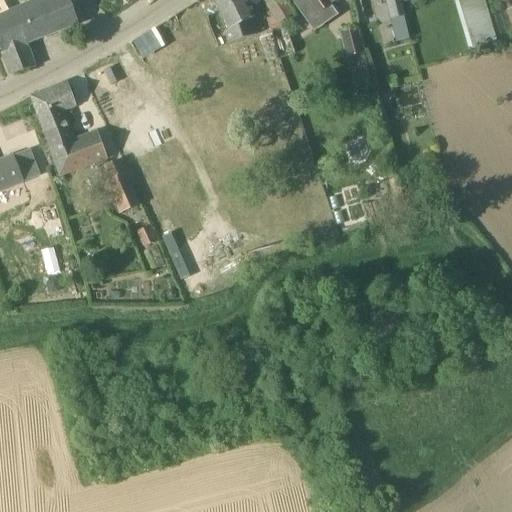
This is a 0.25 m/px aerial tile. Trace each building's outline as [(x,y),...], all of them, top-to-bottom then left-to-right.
[(27,45),(63,31),(79,26),(68,0),(38,0),(9,13),(3,0),(2,0),(0,1),(0,49),(10,76),(35,68),(27,45)] [(244,0),(213,0),(228,31),(225,32),(229,45),(255,36),(251,21),(254,19),(244,0)] [(281,0),(265,0),(264,1),(279,24),(292,16),(281,0)] [(290,0),(307,23),(331,6),(326,0),(290,0)] [(400,0),(386,0),(397,43),(409,40),(403,16),(404,16),(400,0)] [(483,0),(453,0),(468,48),(496,39),(483,0)] [(175,13),(128,43),(139,61),(186,31),(175,13)] [(287,27),(271,32),(279,60),(295,55),(287,27)] [(361,54),(362,54),(356,30),(340,35),(353,82),(368,78),(361,54)] [(125,165),(155,152),(116,60),(86,73),(125,165)] [(75,106),(67,84),(31,98),(60,176),(105,159),(96,135),(74,144),(62,112),(75,106)] [(391,88),(377,92),(380,106),(386,105),(388,104),(390,102),(391,100),(392,98),(393,95),(391,88)] [(0,192),(42,176),(31,150),(13,157),(0,162),(0,192)] [(117,164),(105,169),(109,181),(102,184),(110,204),(114,203),(118,212),(134,205),(117,164)] [(419,193),(414,190),(409,191),(406,198),(407,203),(413,206),(418,204),(421,199),(419,193)] [(147,227),(136,232),(143,247),(154,241),(147,227)] [(157,246),(144,252),(151,269),(164,263),(157,246)] [(48,292),(53,294),(58,292),(61,287),(59,282),(54,280),(49,281),(46,286),(48,292)] [(166,295),(166,299),(170,301),(174,301),(177,297),(176,293),(172,290),(168,291),(166,295)] [(257,362),(233,368),(238,383),(261,377),(257,362)] [(140,394),(116,400),(121,416),(144,410),(140,394)]
